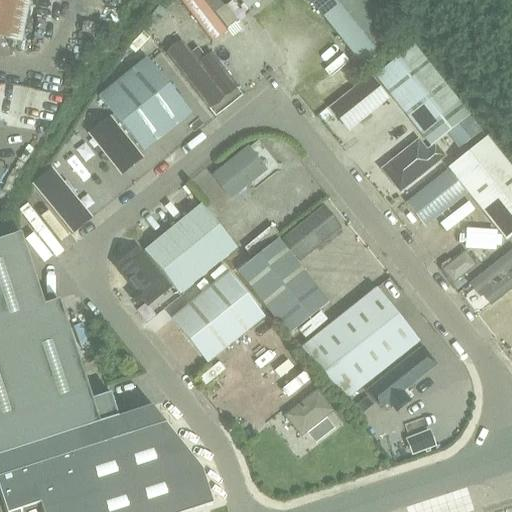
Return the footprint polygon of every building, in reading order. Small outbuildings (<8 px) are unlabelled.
[(30,0),(0,0),(0,38),(23,43),(30,0)] [(177,0),(211,45),(228,32),(203,0),(177,0)] [(307,0),(361,65),(398,35),(369,0),(307,0)] [(183,41),(169,52),(215,113),(242,92),(212,53),(199,63),(183,41)] [(412,47),(374,77),(419,134),(457,104),(412,47)] [(145,59),(98,97),(142,152),(189,114),(145,59)] [(331,99),(346,86),(336,75),(321,88),(331,99)] [(329,112),(346,134),(386,102),(370,81),(329,112)] [(511,172),(485,139),(447,169),(468,195),(492,226),(504,240),(511,233),(511,172)] [(418,140),(380,171),(400,196),(447,158),(436,144),(427,151),(418,140)] [(229,200),(267,172),(247,145),(209,174),(229,200)] [(50,167),(33,181),(73,232),(90,219),(50,167)] [(404,202),(425,228),(468,195),(447,169),(404,202)] [(143,252),(178,295),(235,249),(199,205),(143,252)] [(283,242),(298,262),(343,227),(328,207),(283,242)] [(43,306),(19,234),(0,240),(0,456),(117,418),(109,394),(90,400),(58,301),(43,306)] [(236,272),(287,336),(294,345),(338,309),(331,301),(326,304),(276,241),(236,272)] [(115,267),(148,308),(168,291),(135,251),(115,267)] [(511,254),(469,286),(482,304),(511,281),(511,254)] [(206,363),(263,318),(228,274),(171,320),(206,363)] [(300,349),(342,402),(417,342),(375,289),(300,349)] [(422,350),(366,392),(379,410),(436,368),(422,350)] [(316,391),(285,415),(299,432),(329,408),(316,391)] [(150,407),(117,418),(0,456),(0,497),(4,511),(13,511),(31,506),(39,504),(41,511),(187,511),(211,504),(200,469),(150,407)] [(429,434),(407,442),(412,457),(435,449),(429,434)]
